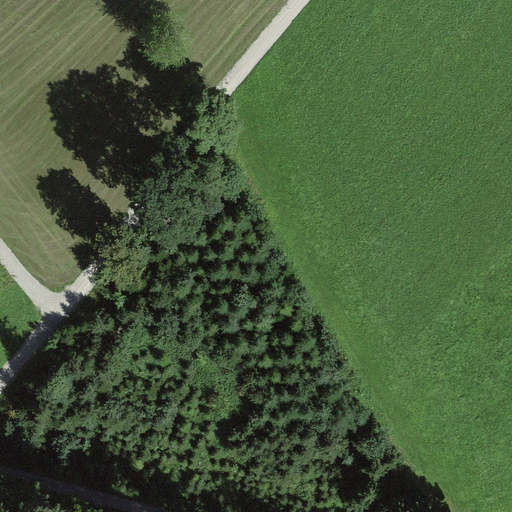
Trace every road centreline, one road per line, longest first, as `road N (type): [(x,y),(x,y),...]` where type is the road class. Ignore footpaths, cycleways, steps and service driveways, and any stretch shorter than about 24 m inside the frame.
road 1 (track): [(0,383),(301,0)]
road 2 (track): [(0,472),(146,511)]
